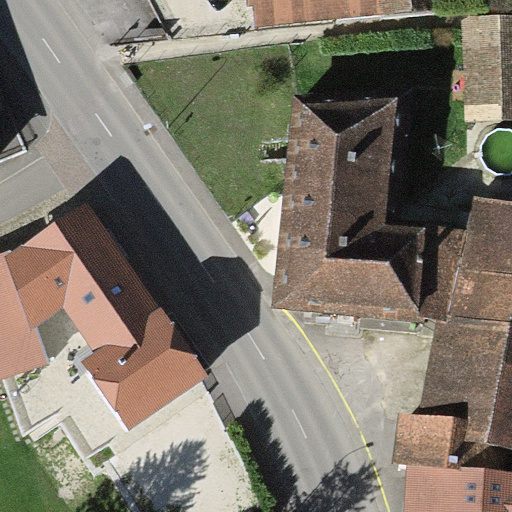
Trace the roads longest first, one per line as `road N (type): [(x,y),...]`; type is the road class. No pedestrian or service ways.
road 1 (primary): [(108,133),(282,390),(321,464),(335,511)]
road 2 (primary): [(16,0),(108,133)]
road 3 (residential): [(0,199),(108,133)]
